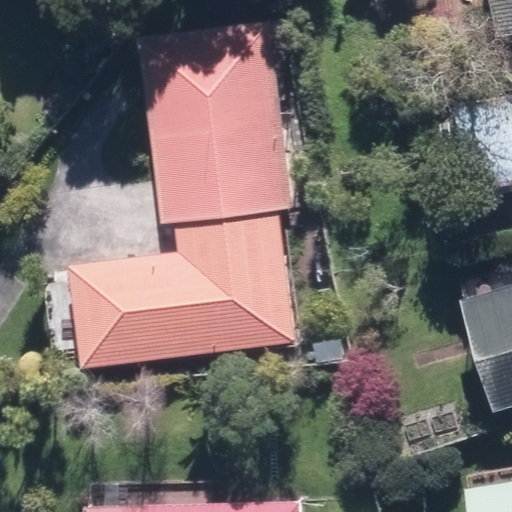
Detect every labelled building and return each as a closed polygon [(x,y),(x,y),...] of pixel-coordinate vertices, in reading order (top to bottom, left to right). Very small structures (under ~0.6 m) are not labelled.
[(60,257),(68,359),(289,337),(276,204),(286,203),(268,13),(131,27),(151,217),(168,215),(171,247),(60,257)] [(511,101),(446,109),(454,183),(511,177),(511,101)] [(511,272),(450,288),(480,401),(511,392),(511,272)] [(511,511),(511,467),(451,476),(457,511),(511,511)] [(295,511),(295,497),(79,498),(79,511),(295,511)]
